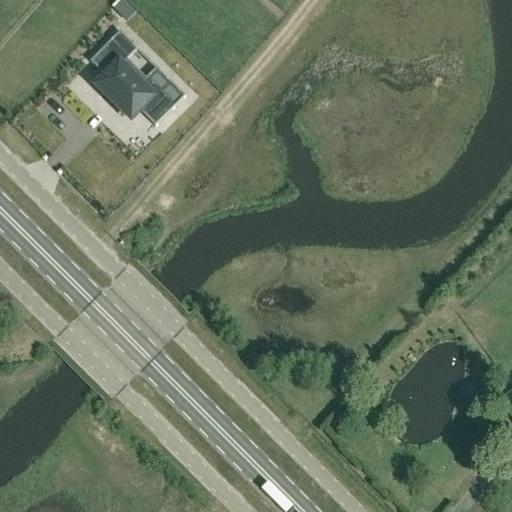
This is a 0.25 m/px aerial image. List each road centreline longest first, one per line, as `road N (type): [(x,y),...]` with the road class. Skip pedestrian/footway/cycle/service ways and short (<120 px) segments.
road 1 (unclassified): [(366,511),(0,153)]
road 2 (primary): [(306,511),(0,211)]
road 3 (unclassified): [(240,511),(0,268)]
road 4 (track): [(308,0),(100,252)]
road 5 (track): [(511,205),(292,439)]
